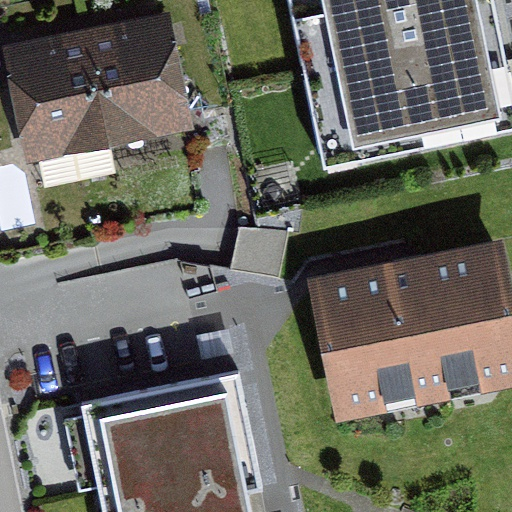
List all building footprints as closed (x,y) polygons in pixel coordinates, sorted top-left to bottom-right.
[(323,0),(355,158),(511,126),(511,92),(493,0),(323,0)] [(161,25),(89,40),(108,132),(180,117),(161,25)] [(33,147),(108,132),(89,40),(14,55),(33,147)] [(316,286),(339,406),(384,397),(382,386),(410,381),(411,386),(447,379),(446,373),(473,368),(475,379),(511,371),(511,330),(495,249),(316,286)] [(239,370),(81,402),(84,414),(98,412),(112,480),(98,483),(103,511),(252,511),(248,490),(262,487),(239,370)]
